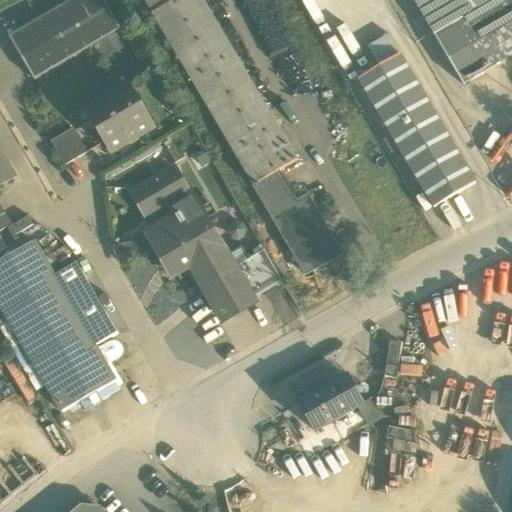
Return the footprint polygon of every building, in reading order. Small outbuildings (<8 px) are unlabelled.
[(73,0),(9,38),(34,81),(121,31),(102,0),(73,0)] [(147,0),(156,15),(182,0),(147,0)] [(203,0),(182,0),(156,15),(155,16),(255,189),(278,176),(298,164),(203,0)] [(434,36),(469,15),(460,0),(412,0),(434,36)] [(463,86),(511,57),(511,0),(494,0),(469,15),(434,36),(463,86)] [(460,0),(469,15),(494,0),(460,0)] [(389,36),(368,49),(378,66),(399,54),(389,36)] [(400,56),(357,81),(433,209),(475,184),(400,56)] [(87,112),(111,153),(153,129),(128,88),(87,112)] [(50,143),(65,167),(87,154),(73,129),(50,143)] [(0,188),(14,180),(0,157),(0,188)] [(132,194),(146,218),(169,204),(172,210),(192,199),(174,169),(132,194)] [(297,207),(278,176),(255,189),(273,221),(297,207)] [(191,265),(224,322),(257,303),(255,300),(236,268),(233,269),(192,199),(172,210),(179,223),(149,240),(162,263),(168,259),(176,273),(191,265)] [(273,221),(305,277),(341,257),(309,201),(297,207),(273,221)] [(0,232),(11,226),(0,206),(0,232)] [(0,307),(62,413),(80,402),(97,392),(100,397),(122,384),(110,363),(106,366),(96,350),(95,347),(54,277),(33,242),(0,261),(0,307)] [(111,247),(120,269),(139,242),(111,247)] [(236,268),(255,300),(282,283),(263,250),(236,268)] [(171,277),(176,273),(168,259),(162,263),(171,277)] [(76,264),(54,277),(95,347),(117,334),(76,264)] [(109,343),(96,350),(106,366),(110,363),(118,359),(121,356),(122,352),(122,348),(120,345),(117,342),(113,342),(109,343)] [(387,376),(402,377),(403,342),(388,342),(387,376)] [(299,404),(315,433),(359,409),(363,406),(362,405),(347,377),(299,404)] [(102,401),(100,397),(97,392),(80,402),(85,411),(102,401)] [(359,409),(361,412),(372,406),(369,401),(362,405),(363,406),(359,409)] [(361,412),(368,425),(380,419),(372,406),(361,412)]
